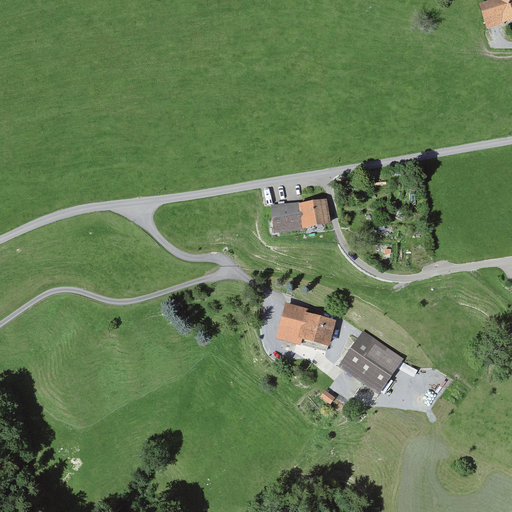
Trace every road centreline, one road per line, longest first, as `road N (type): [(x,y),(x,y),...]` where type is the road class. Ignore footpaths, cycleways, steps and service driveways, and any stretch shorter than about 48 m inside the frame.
road 1 (residential): [(0,237),(66,213),(328,173)]
road 2 (residential): [(328,173),(336,228),(364,267),(402,279),(511,260)]
road 3 (residential): [(328,173),(511,141)]
